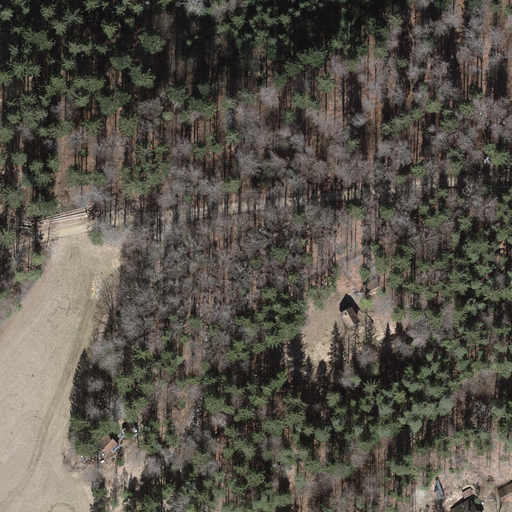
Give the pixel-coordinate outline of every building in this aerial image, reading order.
[(365,293),(382,282),(379,277),(362,288),(365,293)] [(341,311),(349,325),(359,320),(352,309),(347,312),(345,309),(341,311)] [(125,408),(120,403),(114,409),(120,414),(125,408)] [(117,443),(108,434),(97,445),(107,454),(117,443)] [(511,500),(511,484),(499,492),(502,498),(507,495),(511,501),(511,500)] [(475,511),(470,502),(452,511),(475,511)]
